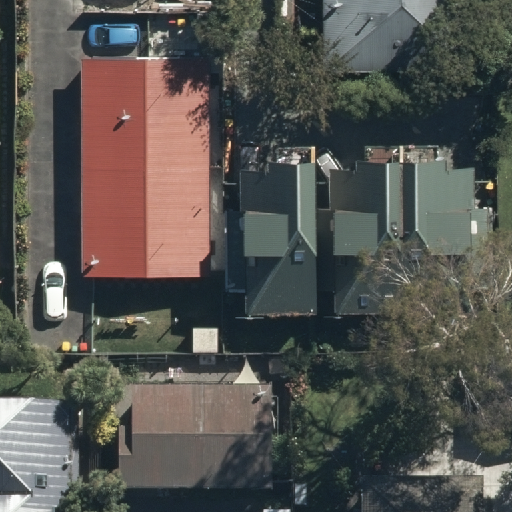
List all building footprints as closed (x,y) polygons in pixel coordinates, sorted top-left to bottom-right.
[(324,0),(325,56),(451,55),(450,0),(324,0)] [(220,52),(86,52),(86,263),(221,263),(220,52)] [(363,139),(334,150),(333,295),(480,297),(481,146),(454,136),(453,119),(364,118),(363,139)] [(323,293),(325,122),(274,121),(274,139),(242,139),(241,175),(230,175),(229,249),(249,250),(249,292),(323,293)] [(511,343),(475,344),(477,422),(511,421),(511,343)] [(277,372),(137,374),(137,414),(121,414),(122,486),(278,484),(277,372)] [(79,511),(79,398),(0,398),(0,511),(79,511)] [(482,511),(482,465),(363,465),(362,511),(482,511)]
